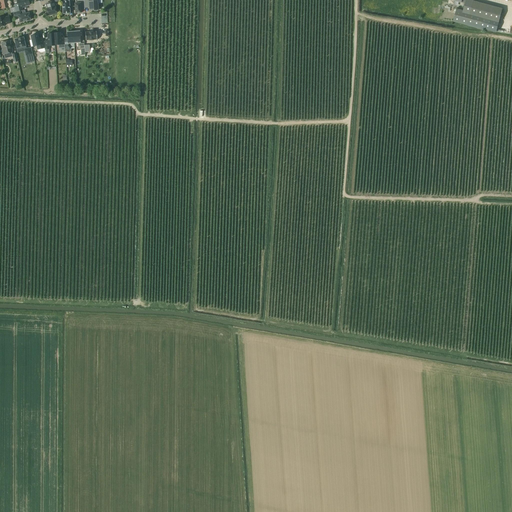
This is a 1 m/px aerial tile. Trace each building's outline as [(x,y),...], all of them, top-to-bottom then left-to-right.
[(9,8),(7,0),(0,0),(0,1),(1,6),(0,6),(0,8),(0,9),(9,8)] [(30,5),(28,0),(17,0),(18,4),(14,5),(16,12),(23,10),(22,7),(30,5)] [(73,7),(72,0),(65,0),(65,1),(62,2),(63,6),(62,6),(63,9),(63,14),(64,13),(65,14),(69,14),(69,13),(70,13),(69,7),(73,7)] [(85,7),(84,0),(77,0),(78,3),(75,3),(75,13),(77,13),(77,14),(78,14),(79,14),(80,13),(81,13),(81,7),(85,7)] [(94,11),(97,11),(98,10),(98,3),(102,3),(102,0),(93,0),(93,1),(92,1),(92,0),(84,0),(85,6),(89,6),(89,10),(94,10),(94,11)] [(457,9),(454,20),(487,29),(488,25),(498,27),(503,7),(476,0),(455,0),(455,1),(465,3),(464,11),(457,9)] [(55,7),(53,1),(46,3),(47,7),(48,6),(48,9),(46,9),(48,16),(49,15),(50,16),(52,16),(52,15),(57,13),(55,7)] [(21,15),(20,11),(14,13),(15,18),(19,17),(20,22),(31,20),(29,13),(21,15)] [(0,26),(5,25),(5,24),(11,23),(9,17),(4,18),(3,17),(0,17),(0,26)] [(80,31),(73,32),(74,43),(78,43),(78,49),(81,49),(84,49),(84,45),(84,43),(80,44),(80,31)] [(97,40),(97,31),(96,31),(96,32),(93,32),(89,32),(86,32),(85,32),(86,41),(86,40),(90,40),(93,40),(97,40)] [(68,44),(65,45),(65,48),(65,52),(71,52),(71,49),(75,48),(74,43),(73,32),(67,32),(68,44)] [(55,46),(54,33),(54,34),(48,34),(48,40),(45,41),(45,49),(49,49),(49,46),(55,46)] [(54,33),(55,46),(55,45),(59,45),(59,48),(65,48),(65,45),(64,39),(61,39),(60,33),(54,33)] [(39,52),(40,52),(41,52),(42,52),(45,51),(44,48),(42,40),(39,41),(38,34),(31,36),(33,46),(37,46),(38,50),(38,51),(39,52)] [(26,46),(23,37),(15,39),(17,48),(26,46)] [(12,52),(10,41),(1,43),(3,50),(2,50),(3,55),(12,52)]
